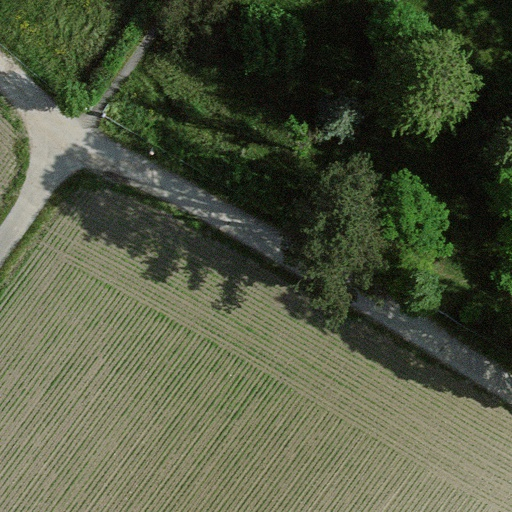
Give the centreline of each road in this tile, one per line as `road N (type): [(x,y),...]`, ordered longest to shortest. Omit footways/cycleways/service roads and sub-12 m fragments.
road 1 (track): [(511,389),(73,138)]
road 2 (track): [(73,138),(0,248)]
